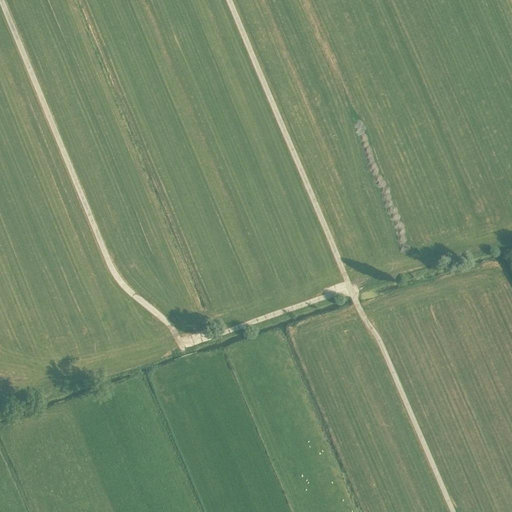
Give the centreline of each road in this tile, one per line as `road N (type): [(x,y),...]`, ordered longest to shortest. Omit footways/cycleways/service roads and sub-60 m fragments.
road 1 (track): [(452,511),(230,0)]
road 2 (track): [(511,243),(353,289),(0,415)]
road 3 (track): [(187,360),(173,329),(109,265),(0,0)]
